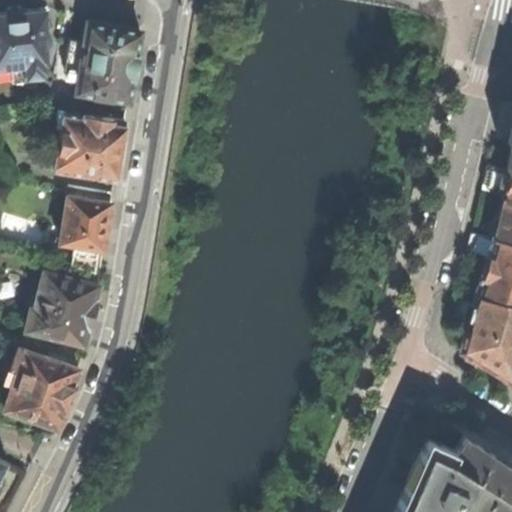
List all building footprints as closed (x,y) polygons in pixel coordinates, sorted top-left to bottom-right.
[(2,11),(0,10),(0,66),(23,64),(23,72),(44,69),(43,62),(51,61),(50,46),(52,41),(51,31),(48,28),(45,6),(23,8),(19,4),(11,5),(5,6),(2,11)] [(139,29),(85,19),(81,40),(67,38),(62,68),(76,70),(72,91),(90,94),(90,96),(109,99),(109,97),(127,100),(130,79),(132,79),(135,66),(137,55),(135,55),(139,29)] [(119,151),(124,119),(56,108),(53,125),(59,126),(52,168),(114,179),(119,151)] [(500,205),(493,236),(511,240),(511,168),(506,167),(487,163),(482,187),(503,192),(500,205)] [(73,243),(102,249),(106,230),(111,203),(67,194),(58,240),(73,243)] [(482,269),(474,295),(511,302),(511,240),(493,236),(471,232),(465,253),(486,258),(482,269)] [(98,270),(102,249),(73,243),(69,264),(98,270)] [(90,314),(98,284),(77,278),(78,277),(67,274),(66,275),(45,270),(35,306),(31,305),(24,328),(82,344),(90,314)] [(485,365),(511,382),(511,302),(474,295),(472,302),(459,298),(454,316),(468,319),(459,349),(485,365)] [(69,391),(78,367),(17,345),(9,367),(15,369),(2,408),(57,427),(69,391)] [(392,511),(455,511),(462,498),(483,511),(511,511),(511,465),(496,456),(462,434),(453,448),(426,436),(410,471),(392,511)]
